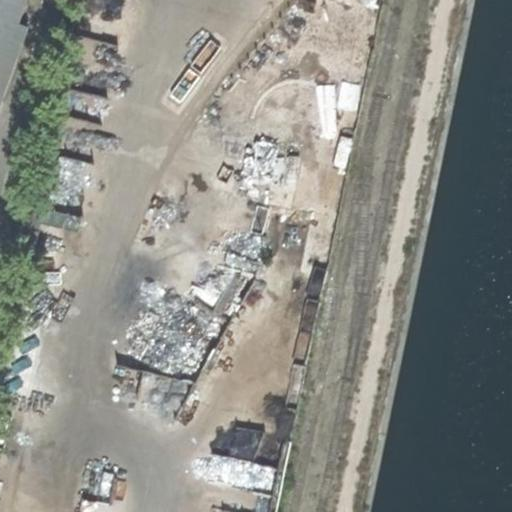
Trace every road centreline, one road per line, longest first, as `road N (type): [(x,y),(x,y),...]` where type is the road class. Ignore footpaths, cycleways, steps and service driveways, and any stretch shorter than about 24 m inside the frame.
road 1 (unknown): [(155,511),(152,448),(104,373),(94,296),(179,0)]
road 2 (unclassified): [(0,288),(59,0)]
